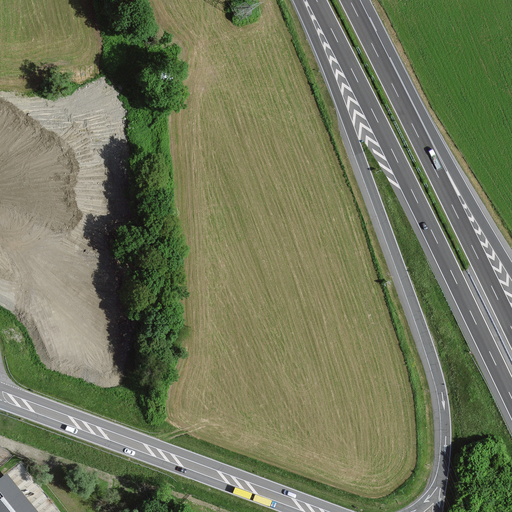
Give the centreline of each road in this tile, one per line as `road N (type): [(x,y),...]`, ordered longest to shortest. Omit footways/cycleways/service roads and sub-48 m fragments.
road 1 (motorway): [(305,0),(441,390),(439,484)]
road 2 (motorway): [(316,0),(511,397)]
road 3 (motorway): [(511,328),(350,0)]
road 4 (primary): [(315,511),(0,396)]
road 5 (motorway): [(511,270),(353,0)]
